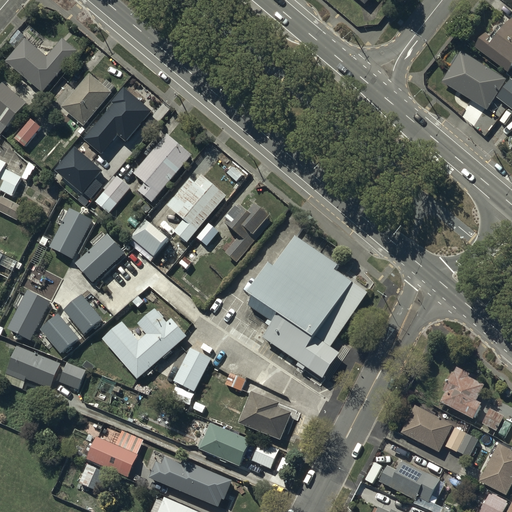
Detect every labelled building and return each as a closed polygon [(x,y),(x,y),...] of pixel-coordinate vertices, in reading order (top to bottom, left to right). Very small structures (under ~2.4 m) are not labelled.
[(491,37),(487,34),(476,48),(509,73),(511,69),(511,20),(507,27),(499,28),(491,37)] [(41,35),(26,22),(9,43),(15,48),(26,35),(35,42),(41,35)] [(48,58),(27,40),(8,63),(45,93),(79,52),(64,39),(48,58)] [(506,79),(461,51),(442,82),(487,110),(506,79)] [(115,93),(91,73),(60,108),(71,118),(65,124),(74,132),(82,123),(86,127),(115,93)] [(498,98),(511,108),(511,79),(498,98)] [(28,105),(4,85),(0,89),(0,132),(3,135),(28,105)] [(153,113),(126,89),(113,104),(116,106),(85,141),(103,156),(120,137),(127,143),(153,113)] [(41,129),(32,121),(16,139),(26,147),(41,129)] [(77,139),(72,134),(60,147),(66,152),(77,139)] [(194,157),(169,136),(135,174),(147,185),(141,192),(154,203),(194,157)] [(104,172),(77,149),(57,172),(84,195),(104,172)] [(9,165),(0,160),(0,194),(2,191),(13,197),(22,178),(6,170),(9,165)] [(229,199),(204,177),(197,185),(192,181),(169,207),(186,222),(176,233),(189,245),(229,199)] [(132,189),(119,178),(98,202),(111,214),(132,189)] [(104,187),(97,181),(86,194),(93,200),(104,187)] [(90,203),(83,197),(79,201),(87,207),(90,203)] [(34,214),(3,198),(0,202),(0,212),(27,226),(34,214)] [(151,209),(146,205),(143,210),(148,214),(151,209)] [(273,219),(258,207),(251,215),(242,208),(227,225),(242,238),(228,255),(238,264),(272,224),(270,222),(273,219)] [(94,222),(72,211),(52,250),(75,261),(94,222)] [(170,242),(147,222),(133,238),(156,258),(170,242)] [(220,234),(210,226),(199,239),(208,247),(220,234)] [(127,255),(110,236),(77,266),(95,285),(127,255)] [(49,241),(44,238),(41,244),(46,247),(49,241)] [(340,268),(297,238),(276,268),(271,265),(249,297),(280,319),(265,340),(325,381),(342,356),(332,349),(369,295),(336,273),(340,268)] [(192,264),(186,259),(181,265),(187,270),(192,264)] [(17,303),(23,290),(16,286),(10,299),(17,303)] [(52,304),(30,292),(10,331),(33,342),(52,304)] [(161,300),(154,295),(150,301),(156,306),(161,300)] [(105,321),(84,297),(66,312),(86,337),(105,321)] [(125,324),(105,341),(139,381),(189,339),(173,320),(169,324),(157,311),(140,326),(149,337),(141,344),(125,324)] [(81,341),(61,317),(43,331),(63,356),(81,341)] [(62,366),(20,349),(8,376),(26,384),(28,381),(52,391),(62,366)] [(213,361),(192,350),(176,383),(196,393),(213,361)] [(181,367),(175,363),(167,376),(173,380),(181,367)] [(88,372),(69,365),(62,384),(80,391),(88,372)] [(472,376),(459,370),(456,376),(454,375),(445,393),(448,395),(443,405),(475,422),(484,406),(479,404),(487,388),(471,379),(472,376)] [(247,382),(232,375),(227,386),(242,393),(247,382)] [(225,385),(228,379),(221,376),(218,382),(225,385)] [(281,405),(253,394),(241,426),(283,442),(294,415),(279,409),(281,405)] [(205,408),(196,403),(193,410),(202,414),(205,408)] [(454,427),(417,408),(403,435),(440,454),(454,427)] [(506,419),(493,412),(485,426),(498,434),(506,419)] [(253,442),(212,425),(205,441),(202,440),(199,449),(202,450),(202,452),(242,469),(253,442)] [(467,435),(457,430),(447,448),(458,454),(467,435)] [(479,442),(468,436),(459,454),(470,459),(479,442)] [(140,457),(99,439),(89,461),(130,479),(140,457)] [(280,452),(262,444),(254,463),(272,470),(280,452)] [(511,488),(511,452),(501,446),(481,484),(507,497),(511,488)] [(234,484),(185,463),(183,466),(168,459),(164,466),(158,464),(151,480),(220,510),(224,501),(226,502),(234,484)] [(441,483),(404,465),(400,474),(388,468),(380,484),(418,503),(419,499),(430,505),(441,483)] [(108,474),(90,467),(82,485),(99,493),(108,474)] [(505,511),(510,504),(492,495),(482,511),(505,511)] [(191,511),(167,501),(162,511),(191,511)]
